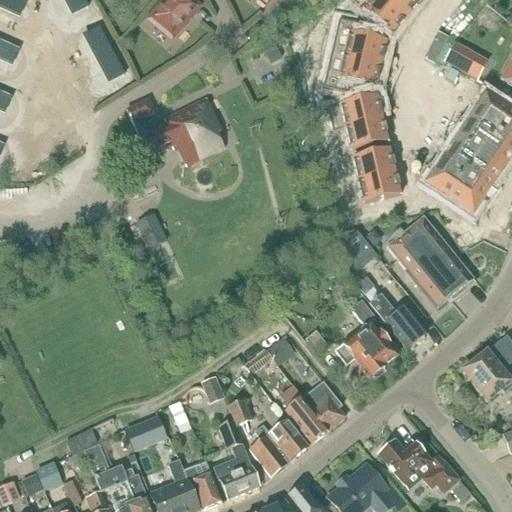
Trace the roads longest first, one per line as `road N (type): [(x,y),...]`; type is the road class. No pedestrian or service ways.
road 1 (residential): [(0,229),(28,225),(79,196),(111,112),(230,33)]
road 2 (residential): [(444,0),(408,62),(419,192),(467,230),(511,249)]
road 3 (tertiary): [(235,511),(277,495),(410,383)]
road 4 (residential): [(507,511),(410,383)]
road 5 (tertiary): [(410,383),(489,315),(511,283)]
